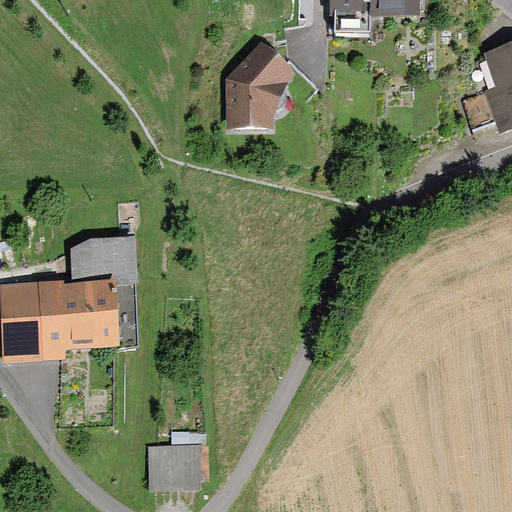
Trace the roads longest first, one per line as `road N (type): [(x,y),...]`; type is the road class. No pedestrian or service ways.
road 1 (residential): [(210,511),(247,458),(357,233),(377,209),(511,153)]
road 2 (residential): [(0,378),(75,484),(112,511)]
